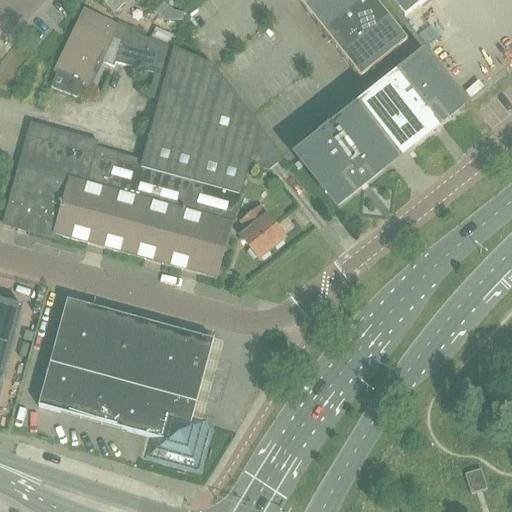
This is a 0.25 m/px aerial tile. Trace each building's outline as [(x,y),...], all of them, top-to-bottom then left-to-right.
[(97,0),(114,15),(127,0),(97,0)] [(159,0),(150,10),(165,23),(174,13),(168,8),(159,0)] [(295,0),(305,12),(320,0),(295,0)] [(320,0),(305,12),(323,35),(366,0),(320,0)] [(366,0),(323,35),(341,57),(388,20),(372,0),(366,0)] [(389,0),(404,17),(425,0),(389,0)] [(241,195),(249,167),(259,128),(211,67),(173,50),(172,50),(150,40),(126,30),(87,11),(58,73),(91,89),(103,63),(113,68),(114,64),(165,78),(140,170),(116,163),(119,151),(97,144),(97,143),(31,125),(4,226),(59,241),(60,237),(217,280),(231,225),(241,195)] [(360,81),(402,48),(407,43),(388,20),(341,57),(360,81)] [(155,29),(150,40),(172,50),(177,39),(155,29)] [(422,63),(375,100),(413,147),(460,109),(422,63)] [(300,160),(338,207),(385,169),(347,122),(300,160)] [(268,172),(284,160),(259,128),(249,167),(268,172)] [(245,226),(236,233),(258,261),(285,240),(260,208),(242,223),(245,226)] [(200,475),(213,429),(191,423),(213,343),(67,303),(38,408),(149,438),(143,460),(200,475)] [(0,390),(22,310),(0,304),(0,390)] [(471,495),(475,494),(487,490),(480,471),(464,476),(471,495)]
